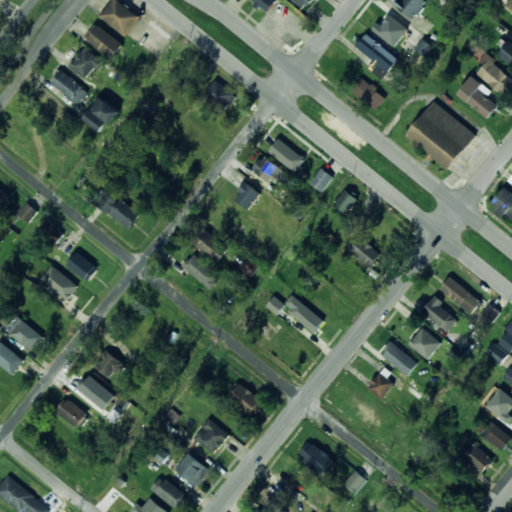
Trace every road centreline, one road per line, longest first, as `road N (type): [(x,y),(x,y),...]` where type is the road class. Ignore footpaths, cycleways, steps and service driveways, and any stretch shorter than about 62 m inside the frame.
road 1 (residential): [(442,511),(0,150)]
road 2 (residential): [(0,440),(357,0)]
road 3 (residential): [(511,145),(216,511)]
road 4 (secondary): [(156,0),(511,291)]
road 5 (secondary): [(511,248),(206,0)]
road 6 (secondary): [(0,103),(83,0)]
road 7 (residential): [(96,511),(0,432)]
